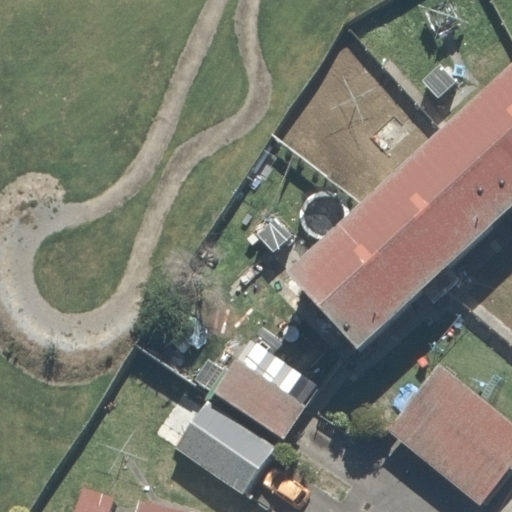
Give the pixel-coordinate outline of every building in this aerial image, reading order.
[(511,59),(288,263),(361,344),(511,206),(511,59)] [(327,407),(250,341),(216,382),(293,447),(327,407)] [(511,461),(511,419),(435,360),(381,429),(479,504),(511,461)] [(270,443),(208,396),(173,442),(235,489),(270,443)] [(195,511),(150,496),(144,511),(195,511)]
